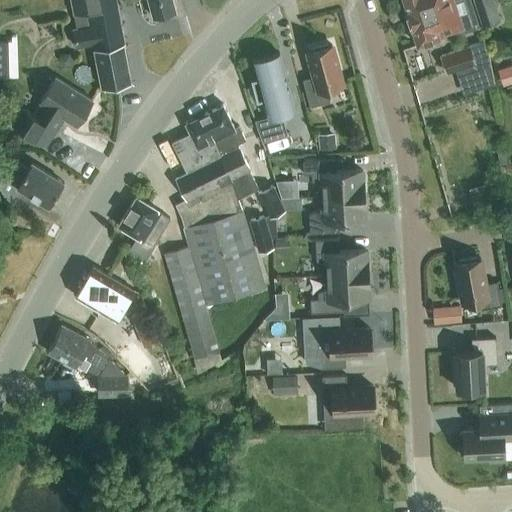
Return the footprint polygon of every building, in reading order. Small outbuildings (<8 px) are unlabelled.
[(76,26),(72,27),(76,47),(93,44),(101,86),(130,80),(123,43),(124,43),(115,0),(69,0),(72,12),(74,12),(76,26)] [(148,0),(153,16),(175,9),(172,0),(148,0)] [(479,25),(471,0),(403,0),(406,8),(405,9),(410,26),(412,26),(417,43),(442,36),(441,33),(462,26),(463,30),(479,25)] [(495,0),(471,0),(480,25),(501,19),(495,0)] [(0,77),(9,77),(8,40),(0,40),(0,77)] [(470,65),(477,88),(494,83),(488,53),(483,40),(441,53),(447,73),(470,65)] [(335,55),(332,44),(308,50),(314,75),(302,78),(310,105),(329,100),(329,86),(342,83),(339,71),(341,70),(337,55),(335,55)] [(255,119),(262,140),(288,133),(282,113),(295,110),(279,52),(252,59),(257,77),(251,78),(257,101),(263,99),(267,115),(255,119)] [(12,123),(45,145),(64,116),(77,125),(93,99),(56,76),(39,101),(41,102),(33,115),(21,108),(12,123)] [(176,203),(181,216),(184,225),(208,303),(265,286),(242,208),(238,196),(258,186),(247,165),(247,164),(237,142),(246,138),(239,124),(235,126),(223,103),(222,103),(223,104),(185,122),(190,132),(173,141),(188,171),(176,177),(186,198),(176,203)] [(334,132),(318,133),(319,147),(335,146),(334,132)] [(49,206),(64,181),(32,161),(28,167),(13,157),(0,177),(0,187),(9,203),(19,187),(49,206)] [(322,182),(322,195),(365,193),(364,172),(361,172),(361,169),(336,170),(335,158),(303,160),(303,173),(311,173),(312,180),(322,182)] [(498,179),(477,185),(483,205),(504,199),(498,179)] [(285,209),(272,184),(257,191),(269,216),(285,209)] [(365,193),(322,195),(323,208),(309,213),(310,232),(339,231),(338,218),(364,217),(364,213),(366,213),(365,193)] [(154,243),(170,217),(158,209),(159,209),(136,195),(118,224),(137,236),(131,246),(146,256),(154,243)] [(249,219),(258,251),(274,246),(265,214),(249,219)] [(290,238),(275,239),(275,251),(290,251),(290,238)] [(326,262),(326,275),(369,273),(368,252),(366,253),(365,249),(340,250),(339,238),(315,239),(316,260),(326,262)] [(219,349),(189,244),(164,251),(195,356),(219,349)] [(485,283),(480,258),(477,258),(476,256),(459,259),(459,261),(456,262),(463,302),(476,299),(481,308),(501,305),(497,281),(485,283)] [(116,318),(134,289),(93,265),(75,294),(116,318)] [(369,273),(326,275),(327,288),(318,291),(318,298),(310,299),(311,312),(343,311),(342,298),(368,297),(368,293),(370,293),(369,273)] [(440,303),(441,320),(469,319),(468,301),(440,303)] [(130,314),(144,346),(160,339),(147,307),(130,314)] [(87,368),(99,373),(98,394),(127,393),(126,373),(109,356),(90,339),(61,323),(47,350),(76,366),(77,365),(86,370),(87,368)] [(321,367),(346,366),(345,353),(371,352),(370,348),(373,348),(372,331),(370,331),(369,327),(319,330),(320,347),(316,348),(316,355),(321,354),(321,367)] [(455,351),(457,388),(484,387),(482,363),(496,362),(495,336),(471,338),(472,350),(455,351)] [(133,341),(117,356),(136,378),(152,363),(133,341)] [(213,363),(221,358),(219,350),(207,353),(213,363)] [(286,353),(287,370),(303,369),(302,352),(286,353)] [(322,375),(323,396),(333,398),(333,412),(374,409),(373,406),(376,406),(375,388),(373,388),(372,385),(347,386),(346,374),(322,375)] [(285,393),(297,393),(297,375),(284,375),(285,393)] [(478,414),(478,416),(479,428),(462,429),(462,432),(459,432),(460,445),(463,444),(464,457),(489,456),(489,459),(505,458),(504,438),(511,437),(511,412),(490,414),(480,414),(478,414)]
